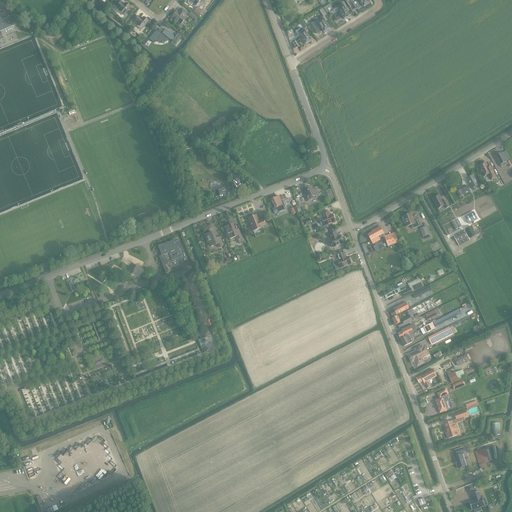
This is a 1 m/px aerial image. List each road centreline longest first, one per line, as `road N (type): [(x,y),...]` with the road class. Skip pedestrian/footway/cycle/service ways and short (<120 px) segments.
road 1 (unclassified): [(0,295),(323,167)]
road 2 (unclassified): [(452,511),(352,230)]
road 3 (unclassified): [(352,230),(511,133)]
